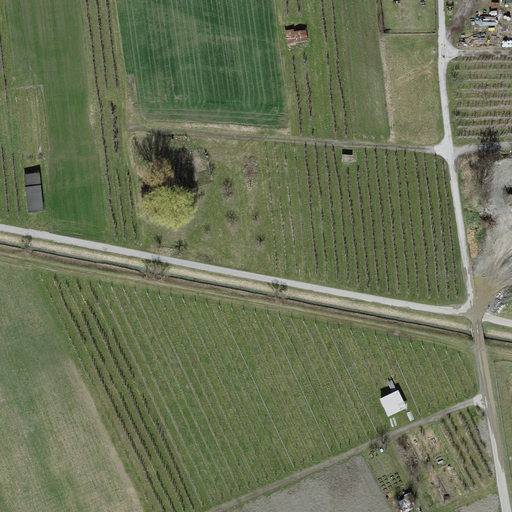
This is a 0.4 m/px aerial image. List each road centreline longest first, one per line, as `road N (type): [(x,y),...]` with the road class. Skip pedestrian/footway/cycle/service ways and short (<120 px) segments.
road 1 (track): [(511,323),(0,228)]
road 2 (track): [(441,0),(449,152),(475,316)]
road 3 (track): [(449,152),(146,131)]
road 4 (track): [(488,397),(219,511)]
road 5 (unclassified): [(481,354),(506,511)]
